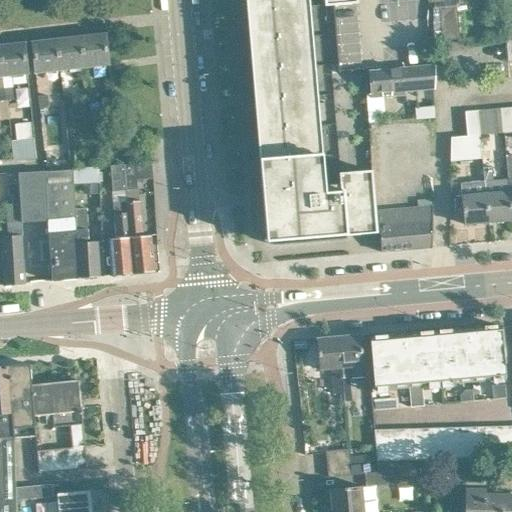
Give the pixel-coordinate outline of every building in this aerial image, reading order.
[(341,174),(332,60),(361,58),(357,4),(356,0),(245,0),(264,214),(262,215),(261,217),(260,219),(259,220),(258,222),(257,225),(257,227),(257,229),(257,231),(258,232),(258,234),(259,236),(260,237),(260,238),(261,239),(262,241),(264,242),(265,243),(267,244),(269,245),(271,245),(273,246),(276,246),(347,240),(346,236),(376,233),(371,171),(341,174)] [(456,7),(439,9),(442,41),(460,39),(456,7)] [(105,35),(80,38),(83,67),(108,65),(105,35)] [(83,67),(80,38),(56,40),(59,70),(83,67)] [(59,70),(56,40),(32,43),(35,73),(59,70)] [(24,44),(0,47),(0,55),(2,76),(27,74),(24,44)] [(432,90),(433,67),(367,72),(369,99),(403,97),(402,92),(432,90)] [(11,86),(3,87),(5,101),(13,100),(11,86)] [(94,89),(86,90),(88,103),(96,103),(94,89)] [(70,92),(62,93),(63,106),(71,106),(70,92)] [(45,95),(37,95),(39,109),(47,108),(45,95)] [(116,112),(116,97),(102,97),(103,112),(116,112)] [(89,120),(88,103),(75,105),(77,121),(89,120)] [(145,136),(137,105),(118,111),(121,125),(110,128),(114,144),(126,141),(145,136)] [(511,132),(511,108),(501,109),(503,134),(511,132)] [(503,134),(501,109),(488,110),(491,135),(503,134)] [(491,135),(488,110),(477,111),(479,136),(491,135)] [(479,136),(477,111),(465,112),(467,137),(479,136)] [(35,142),(34,142),(32,126),(16,127),(18,143),(14,144),(14,162),(36,161),(35,142)] [(425,182),(428,133),(382,130),(381,148),(372,148),(372,156),(392,157),(391,172),(374,172),(373,180),(425,182)] [(481,158),(479,136),(467,137),(450,138),(450,161),(481,158)] [(70,171),(68,160),(67,150),(44,153),(47,172),(70,171)] [(153,179),(151,165),(124,167),(126,190),(136,189),(136,181),(153,179)] [(126,193),(126,190),(124,167),(111,168),(113,194),(126,193)] [(510,221),(507,180),(491,181),(490,167),(482,168),(483,182),(487,223),(510,221)] [(99,169),(71,171),(73,190),(100,188),(99,169)] [(74,210),(73,190),(71,171),(70,171),(47,172),(45,173),(48,221),(52,282),(78,280),(74,210)] [(48,221),(45,173),(18,174),(20,204),(21,223),(48,221)] [(487,223),(483,182),(459,184),(460,197),(453,198),(455,211),(462,210),(463,225),(487,223)] [(155,273),(151,235),(142,236),(140,203),(127,204),(132,275),(155,273)] [(25,284),(21,223),(20,204),(6,205),(8,237),(1,237),(4,286),(25,284)] [(132,275),(127,204),(114,205),(117,238),(109,239),(111,277),(132,275)] [(431,244),(431,207),(377,212),(381,252),(428,248),(431,244)] [(100,278),(98,243),(89,243),(87,209),(74,210),(78,280),(100,278)] [(462,330),(434,333),(439,385),(441,385),(441,382),(449,381),(450,384),(492,380),(492,377),(501,376),(501,379),(504,379),(500,327),(471,329),(471,331),(462,332),(462,330)] [(439,385),(434,333),(407,335),(407,337),(397,338),(397,336),(369,339),(373,391),(376,391),(376,388),(385,387),(385,390),(428,386),(428,383),(436,382),(437,385),(439,385)] [(362,366),(360,336),(338,338),(342,380),(352,379),(363,378),(362,366)] [(342,380),(338,338),(316,340),(319,370),(331,369),(334,394),(343,393),(342,380)] [(31,385),(29,365),(0,367),(0,439),(14,439),(35,437),(34,417),(31,385)] [(86,469),(79,393),(78,381),(31,385),(34,417),(52,416),(53,429),(69,427),(71,449),(37,452),(39,473),(86,469)] [(369,405),(368,393),(368,391),(358,392),(359,406),(369,405)] [(328,395),(318,396),(319,409),(329,408),(328,395)] [(475,459),(474,427),(462,428),(463,460),(475,459)] [(487,459),(486,427),(474,427),(475,459),(487,459)] [(499,459),(498,427),(486,427),(487,459),(499,459)] [(511,459),(511,427),(498,427),(499,459),(511,459)] [(438,460),(437,428),(425,429),(426,461),(438,460)] [(451,460),(450,428),(437,428),(438,460),(451,460)] [(463,460),(462,428),(450,428),(451,460),(463,460)] [(390,461),(389,429),(374,430),(377,462),(390,461)] [(402,461),(401,429),(389,429),(390,461),(394,461),(402,461)] [(414,461),(413,429),(401,429),(402,461),(414,461)] [(426,461),(425,429),(413,429),(414,461),(426,461)] [(0,511),(15,511),(14,439),(0,439),(0,511)] [(349,463),(348,450),(325,452),(326,465),(349,463)] [(394,461),(390,461),(377,462),(377,473),(364,475),(365,487),(396,484),(394,461)] [(350,476),(349,463),(326,465),(328,479),(350,476)] [(51,485),(32,487),(33,499),(52,497),(51,485)] [(363,511),(361,487),(329,490),(331,511),(363,511)] [(90,511),(89,491),(56,494),(57,504),(47,504),(48,511),(90,511)] [(511,511),(511,498),(509,498),(509,493),(465,492),(464,511),(511,511)]
